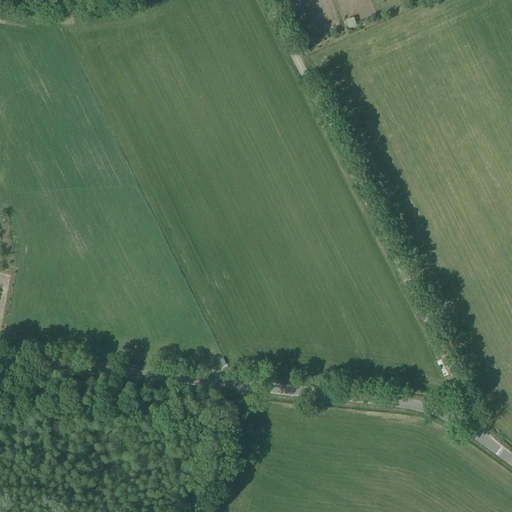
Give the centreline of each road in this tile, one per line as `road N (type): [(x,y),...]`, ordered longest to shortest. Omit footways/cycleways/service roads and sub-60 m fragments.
road 1 (unclassified): [(467,421),(0,364)]
road 2 (unclassified): [(467,421),(261,0)]
